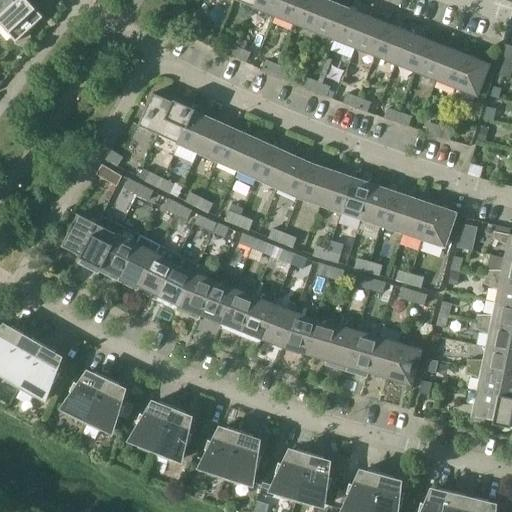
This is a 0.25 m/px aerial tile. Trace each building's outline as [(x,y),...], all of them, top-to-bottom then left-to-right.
[(43,17),(27,0),(18,0),(0,17),(0,24),(16,42),(17,43),(19,44),(20,44),(22,44),(23,44),(25,44),(26,43),(28,42),(29,41),(29,40),(30,38),(30,37),(30,35),(30,34),(29,32),(28,31),(43,17)] [(0,0),(0,17),(18,0),(0,0)] [(234,0),(254,8),(257,0),(234,0)] [(280,0),(257,0),(254,8),(275,16),(280,0)] [(280,0),(275,16),(295,24),(304,0),(280,0)] [(327,1),(324,0),(304,0),(295,24),(315,32),(327,1)] [(315,32),(335,40),(347,9),(327,1),(315,32)] [(335,40),(331,51),(351,59),(355,48),(368,17),(347,9),(335,40)] [(355,48),(375,56),(388,25),(368,17),(355,48)] [(408,33),(388,25),(375,56),(396,64),(408,33)] [(208,45),(212,36),(200,30),(196,39),(208,45)] [(396,64),(416,72),(428,41),(408,33),(396,64)] [(448,49),(428,41),(416,72),(436,80),(448,49)] [(222,51),(234,57),(238,48),(226,42),(222,51)] [(250,54),(238,48),(234,57),(246,63),(250,54)] [(436,80),(456,88),(468,57),(448,49),(436,80)] [(489,65),(468,57),(456,88),(477,96),(489,65)] [(262,70),(274,75),(278,66),(266,61),(262,70)] [(511,67),(500,64),(497,74),(509,78),(511,67)] [(290,71),(278,66),(274,75),(286,80),(290,71)] [(302,88),(314,92),(318,83),(306,78),(302,88)] [(330,88),(318,83),(314,92),(326,97),(330,88)] [(493,87),(491,96),(498,98),(501,90),(493,87)] [(138,126),(158,135),(173,103),(172,102),(152,93),(138,126)] [(343,104),(355,108),(359,99),(346,94),(343,104)] [(371,103),(359,99),(355,108),(367,113),(371,103)] [(173,100),(172,102),(173,103),(158,135),(159,135),(157,140),(157,143),(159,147),(163,151),(173,155),(193,111),(194,112),(195,110),(173,100)] [(487,107),(484,118),(493,121),(497,110),(487,107)] [(384,119),(396,123),(399,113),(387,109),(384,119)] [(193,111),(173,155),(193,164),(198,153),(212,120),(194,112),(193,111)] [(411,117),(399,113),(396,123),(408,127),(411,117)] [(212,120),(198,153),(217,162),(232,129),(212,120)] [(425,133),(437,137),(440,127),(428,123),(425,133)] [(453,131),(440,127),(437,137),(450,141),(453,131)] [(481,127),(477,141),(484,143),(488,129),(481,127)] [(217,162),(237,170),(252,138),(232,129),(217,162)] [(271,147),(252,138),(237,170),(257,179),(271,147)] [(257,179),(277,188),(291,156),(271,147),(257,179)] [(117,167),(123,158),(111,151),(106,160),(117,167)] [(277,188),(298,198),(311,165),(291,156),(277,188)] [(470,163),(467,175),(480,179),(483,167),(470,163)] [(108,181),(114,172),(102,165),(97,174),(108,181)] [(332,172),(311,165),(298,198),(320,205),(332,172)] [(145,181),(157,187),(162,179),(150,172),(145,181)] [(320,205),(341,212),(352,178),(332,172),(320,205)] [(373,185),(352,178),(341,212),(361,219),(373,185)] [(124,188),(137,195),(142,186),(128,179),(124,188)] [(174,185),(162,179),(157,187),(170,194),(174,185)] [(361,219),(382,226),(393,192),(373,185),(361,219)] [(149,201),(153,192),(142,186),(137,195),(149,201)] [(414,199),(393,192),(382,226),(402,233),(414,199)] [(185,202),(196,207),(201,198),(190,193),(185,202)] [(213,204),(201,198),(196,207),(208,213),(213,204)] [(402,233),(423,240),(434,206),(414,199),(402,233)] [(164,208),(176,214),(180,205),(168,200),(164,208)] [(192,211),(180,205),(176,214),(187,220),(192,211)] [(456,214),(434,206),(423,240),(444,247),(456,214)] [(225,221),(237,225),(241,216),(229,211),(225,221)] [(80,259),(81,257),(97,225),(77,215),(61,247),(80,256),(79,258),(80,259)] [(98,275),(99,272),(102,267),(101,267),(117,235),(122,226),(102,216),(97,225),(81,257),(80,259),(77,264),(98,275)] [(253,221),(241,216),(237,225),(249,230),(253,221)] [(201,227),(213,233),(217,223),(205,218),(201,227)] [(225,238),(229,229),(217,223),(213,233),(225,238)] [(477,228),(463,225),(460,235),(475,238),(477,228)] [(122,226),(117,235),(101,267),(102,267),(99,272),(117,282),(120,276),(136,244),(140,236),(122,226)] [(269,238),(281,243),(284,234),(272,229),(269,238)] [(507,245),(505,258),(511,259),(511,235),(510,235),(509,235),(494,232),(493,239),(507,245)] [(239,243),(251,248),(255,239),(243,234),(239,243)] [(296,238),(284,234),(281,243),(293,248),(296,238)] [(140,236),(136,244),(120,276),(117,282),(137,291),(139,286),(155,254),(160,245),(140,236)] [(263,253),(267,244),(255,239),(251,248),(263,253)] [(328,250),(325,260),(338,263),(341,254),(343,245),(330,242),(328,250)] [(137,291),(156,301),(179,255),(160,245),(155,254),(139,286),(137,291)] [(313,256),(325,260),(328,250),(316,246),(313,256)] [(279,259),(291,264),(295,255),(283,250),(279,259)] [(198,265),(179,255),(156,301),(176,311),(178,312),(194,274),(198,265)] [(303,269),(307,260),(295,255),(291,264),(303,269)] [(450,270),(451,270),(452,270),(460,272),(463,259),(454,256),(450,270)] [(486,270),(485,277),(511,282),(511,259),(505,258),(502,271),(486,270)] [(354,268),(366,272),(369,262),(357,259),(354,268)] [(382,266),(369,262),(366,272),(379,276),(382,266)] [(316,274),(329,277),(331,268),(319,264),(316,274)] [(341,281),(344,271),(331,268),(329,277),(341,281)] [(451,270),(448,284),(457,286),(460,272),(452,270),(451,270)] [(396,281),(409,284),(411,275),(399,271),(396,281)] [(215,282),(194,274),(178,312),(179,312),(178,312),(199,321),(202,315),(201,315),(215,282)] [(424,278),(411,275),(409,284),(421,288),(424,278)] [(358,286),(370,289),(373,280),(361,276),(358,286)] [(511,306),(511,282),(485,277),(484,284),(498,290),(495,303),(511,306)] [(383,293),(386,284),(373,280),(370,289),(383,293)] [(235,290),(215,282),(201,315),(202,315),(221,323),(222,323),(235,290)] [(399,298),(412,302),(415,292),(402,288),(399,298)] [(235,290),(222,323),(221,323),(219,328),(239,337),(255,298),(235,290)] [(424,305),(427,296),(415,292),(412,302),(424,305)] [(260,345),(262,339),(275,306),(255,298),(239,337),(260,345)] [(442,302),(439,314),(449,316),(452,304),(442,302)] [(511,329),(511,306),(495,303),(493,315),(477,315),(476,322),(511,329)] [(262,339),(284,348),(295,314),(275,306),(262,339)] [(316,320),(295,314),(284,348),(306,354),(316,320)] [(446,328),(449,316),(439,314),(436,326),(446,328)] [(337,326),(316,320),(306,354),(327,360),(337,326)] [(486,347),(511,352),(511,329),(476,322),(474,329),(489,335),(486,347)] [(22,336),(23,336),(24,333),(12,326),(10,329),(4,325),(0,330),(0,375),(2,373),(1,372),(22,336)] [(346,372),(358,332),(337,326),(327,360),(325,366),(346,372)] [(358,332),(346,372),(367,378),(369,373),(379,338),(358,332)] [(19,389),(44,345),(33,338),(31,341),(23,336),(22,336),(1,372),(2,373),(8,376),(5,381),(19,389)] [(389,379),(399,344),(379,338),(369,373),(389,379)] [(421,351),(399,344),(389,379),(411,385),(421,351)] [(54,384),(62,371),(57,368),(61,358),(55,354),(56,352),(44,345),(19,389),(33,397),(36,392),(45,398),(51,382),(54,384)] [(511,375),(511,352),(486,347),(484,360),(468,360),(466,367),(511,375)] [(428,361),(425,373),(435,375),(438,363),(428,361)] [(480,379),(477,392),(511,399),(511,375),(466,367),(465,373),(480,379)] [(71,417),(85,424),(108,378),(95,372),(94,375),(88,372),(81,381),(76,378),(70,392),(73,393),(63,407),(73,412),(71,417)] [(120,384),(108,378),(85,424),(100,431),(102,426),(112,431),(117,415),(120,416),(127,403),(121,400),(125,390),(118,387),(120,384)] [(422,382),(418,394),(428,397),(432,385),(422,382)] [(511,399),(477,392),(474,405),(459,404),(457,412),(472,415),(471,420),(510,428),(511,417),(511,399)] [(139,448),(154,454),(173,407),(160,402),(159,405),(153,402),(147,412),(142,409),(136,423),(139,425),(131,439),(141,443),(139,448)] [(186,412),(173,407),(154,454),(169,460),(171,455),(181,459),(185,443),(188,444),(194,430),(188,428),(191,418),(184,415),(186,412)] [(209,474),(225,480),(240,431),(228,427),(227,430),(220,428),(215,438),(209,436),(205,450),(208,451),(200,466),(211,469),(209,474)] [(253,436),(240,431),(225,480),(240,485),(242,479),(252,483),(255,466),(258,467),(263,453),(257,451),(259,441),(252,439),(253,436)] [(280,497),(296,502),(310,453),(297,449),(297,452),(290,450),(285,460),(280,458),(275,473),(279,474),(271,489),(282,492),(280,497)] [(323,457),(310,453),(296,502),(311,506),(313,501),(324,504),(326,488),(329,489),(333,475),(328,473),(329,462),(322,460),(323,457)] [(338,490),(333,507),(343,510),(350,511),(370,511),(381,473),(380,473),(381,471),(371,468),(370,470),(368,470),(367,473),(360,471),(356,481),(350,479),(347,492),(338,490)] [(394,477),(381,473),(370,511),(396,511),(397,508),(401,509),(405,494),(399,493),(400,482),(393,480),(394,477)] [(447,511),(452,492),(439,488),(438,492),(431,490),(427,500),(422,498),(418,511),(447,511)] [(465,495),(452,492),(447,511),(471,511),(475,500),(474,500),(465,498),(465,495)] [(475,497),(474,500),(475,500),(471,511),(494,511),(495,505),(488,503),(489,500),(475,497)]
